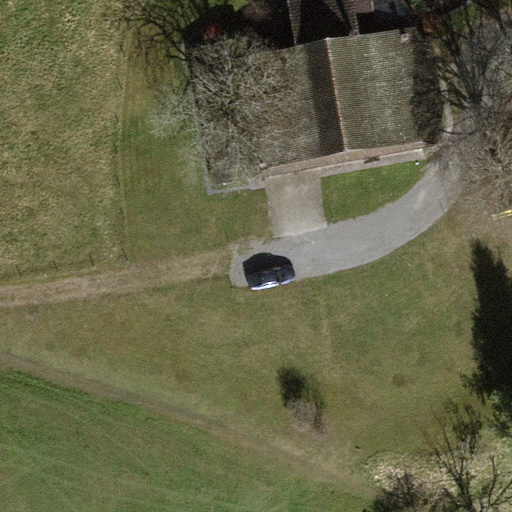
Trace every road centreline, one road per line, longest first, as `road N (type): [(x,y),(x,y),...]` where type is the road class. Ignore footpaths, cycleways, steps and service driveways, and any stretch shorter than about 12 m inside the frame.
road 1 (residential): [(511,39),(486,77),(446,177),(416,210),(370,235),(232,265)]
road 2 (track): [(232,265),(0,300)]
